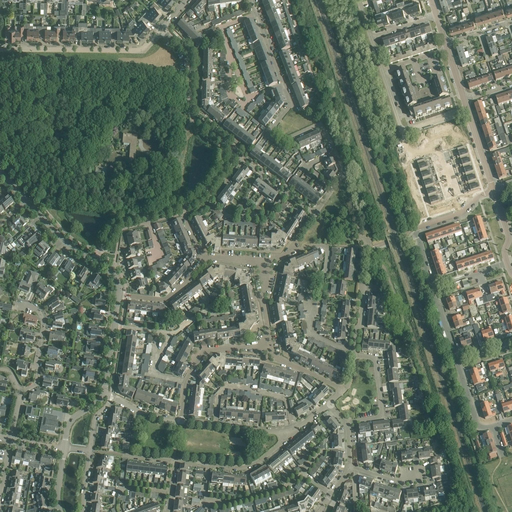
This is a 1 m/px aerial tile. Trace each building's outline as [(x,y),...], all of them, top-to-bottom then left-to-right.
[(204,4),(206,3),(205,0),(199,0),(199,1),(198,0),(196,2),(197,3),(195,5),(202,11),(204,9),(203,8),(205,6),(204,4)] [(263,9),(273,5),(270,0),(263,3),(264,6),(262,7),(263,9)] [(455,7),(456,6),(462,4),(460,0),(458,0),(452,2),(442,6),(444,12),(450,10),(449,7),(452,6),(453,8),(455,7)] [(496,10),(494,7),(492,0),(489,0),(490,4),(490,5),(492,11),(489,13),(491,19),(498,17),(496,10)] [(159,6),(155,3),(154,2),(150,7),(152,8),(150,11),(158,18),(160,16),(160,15),(161,13),(156,9),(159,6)] [(405,4),(396,7),(400,18),(405,16),(405,14),(407,13),(405,4)] [(199,14),(202,11),(195,5),(193,7),(192,7),(188,11),(192,15),(194,12),(197,15),(198,13),(199,14)] [(267,14),(275,11),(273,5),(263,9),(264,11),(265,11),(267,14)] [(411,15),(416,13),(414,5),(406,7),(407,13),(410,12),(411,15)] [(395,20),(400,18),(396,7),(388,10),(389,13),(391,18),(394,18),(395,20)] [(505,15),(503,10),(503,8),(496,10),(498,17),(505,15)] [(156,20),(158,18),(150,11),(148,13),(146,11),(142,16),(147,20),(149,17),(154,22),(155,20),(156,20)] [(267,20),(277,16),(275,11),(267,14),(268,17),(266,18),(267,20)] [(381,15),(380,13),(375,14),(376,17),(379,25),(384,23),(381,15)] [(389,19),(391,18),(389,13),(381,15),(384,23),(389,22),(389,19)] [(484,22),(491,19),(489,13),(482,15),(484,22)] [(477,24),(484,22),(482,15),(475,17),(477,24)] [(144,22),(147,20),(142,16),(138,20),(140,22),(138,24),(146,31),(148,29),(148,28),(149,26),(144,22)] [(271,24),(279,21),(277,16),(267,20),(268,22),(269,21),(271,24)] [(473,20),(471,17),(467,19),(468,22),(467,22),(469,28),(475,26),(473,20)] [(185,23),(186,22),(183,20),(180,23),(179,22),(175,26),(179,29),(180,28),(181,30),(180,31),(181,31),(187,25),(185,23)] [(246,28),(254,25),(252,20),(244,23),(246,28)] [(131,26),(130,27),(131,28),(134,36),(138,32),(142,35),(143,33),(144,34),(146,31),(138,24),(135,21),(131,25),(131,26)] [(271,30),(281,27),(279,21),(271,24),(272,28),(271,28),(271,30)] [(463,30),(469,28),(467,22),(461,24),(463,30)] [(30,23),(24,23),(24,26),(24,33),(27,33),(27,39),(33,39),(33,25),(30,25),(30,23)] [(186,34),(192,28),(189,26),(188,26),(187,25),(181,31),(183,33),(183,32),(186,34)] [(248,34),(257,31),(254,25),(246,28),(248,34)] [(451,34),(457,32),(455,25),(449,28),(451,34)] [(15,29),(10,29),(10,26),(5,26),(5,34),(8,34),(8,40),(15,40),(15,39),(15,30),(15,29)] [(21,33),(24,33),(24,26),(19,26),(18,30),(15,30),(15,39),(21,39),(21,33)] [(42,33),(42,26),(37,26),(37,29),(36,29),(36,30),(33,30),(33,39),(39,40),(39,33),(42,33)] [(51,40),(51,30),(48,30),(48,29),(47,29),(47,26),(42,26),(42,33),(45,33),(45,40),(51,40)] [(60,26),(53,26),(53,30),(51,30),(51,40),(57,40),(57,33),(60,34),(60,26)] [(69,40),(69,30),(66,30),(66,29),(65,29),(65,26),(60,26),(60,34),(63,34),(63,40),(69,40)] [(78,34),(78,27),(78,26),(73,26),(73,29),(72,29),(72,30),(69,30),(69,40),(75,40),(75,34),(78,34)] [(78,26),(78,27),(78,34),(81,34),(81,40),(84,40),(84,41),(87,41),(87,26),(78,26)] [(283,32),(281,27),(271,30),(272,32),(274,32),(275,35),(283,32)] [(96,34),(96,28),(90,28),(90,30),(87,30),(87,41),(90,41),(90,40),(93,40),(93,34),(96,34)] [(105,41),(105,31),(102,31),(102,28),(96,28),(96,34),(99,34),(99,41),(102,41),(105,41)] [(114,34),(114,28),(108,28),(108,31),(105,31),(105,41),(108,41),(111,41),(111,34),(114,34)] [(123,31),(120,31),(120,28),(114,28),(114,34),(117,34),(117,41),(120,41),(120,42),(123,42),(123,31)] [(134,36),(131,28),(126,28),(126,31),(123,31),(123,42),(126,42),(126,41),(129,41),(129,36),(134,36)] [(189,39),(195,33),(193,31),(194,30),(192,28),(186,34),(188,37),(187,38),(189,39)] [(421,37),(419,29),(413,31),(416,39),(417,41),(421,40),(421,37)] [(250,39),(259,36),(257,31),(248,34),(250,39)] [(275,41),(285,37),(283,32),(275,35),(276,38),(275,39),(275,41)] [(201,37),(199,35),(198,35),(195,33),(189,39),(191,41),(192,41),(194,43),(201,37)] [(252,44),(261,41),(259,36),(250,39),(252,44)] [(400,44),(401,44),(398,36),(393,37),(396,48),(401,46),(400,44)] [(198,48),(204,42),(202,40),(203,39),(201,37),(194,43),(197,45),(196,46),(198,48)] [(279,46),(287,42),(285,37),(275,41),(276,43),(278,42),(279,46)] [(393,37),(388,39),(390,47),(391,50),(396,48),(393,37)] [(390,47),(388,39),(382,41),(386,52),(391,50),(390,47)] [(254,50),(263,47),(261,41),(252,44),(254,50)] [(289,48),(292,47),(290,42),(287,42),(279,46),(280,49),(279,49),(280,52),(284,50),(289,48)] [(461,46),(456,47),(458,55),(464,53),(468,52),(467,49),(466,46),(462,48),(462,47),(461,47),(461,46)] [(256,55),(265,52),(263,47),(254,50),(256,55)] [(281,59),(289,56),(287,51),(279,54),(281,59)] [(258,60),(267,57),(265,52),(256,55),(258,60)] [(291,61),(289,56),(281,59),(283,65),(291,61)] [(260,66),(269,63),(267,57),(258,60),(260,66)] [(472,57),(469,58),(466,59),(460,61),(462,67),(472,64),(470,61),(473,60),(472,57)] [(293,67),(291,61),(283,65),(285,70),(293,67)] [(262,71),(271,68),(269,63),(260,66),(262,71)] [(295,72),(293,67),(285,70),(287,75),(295,72)] [(265,76),(273,73),(271,68),(262,71),(265,76)] [(405,69),(396,72),(402,90),(411,87),(405,69)] [(503,79),(510,76),(508,70),(501,72),(503,79)] [(298,77),(296,72),(295,72),(287,75),(289,81),(298,77)] [(496,81),(503,79),(501,72),(494,74),(496,81)] [(267,82),(275,79),(273,73),(265,76),(267,82)] [(494,82),(492,77),(492,75),(486,77),(488,84),(494,82)] [(300,83),(298,77),(289,81),(291,86),(300,83)] [(442,77),(434,80),(440,98),(449,95),(442,77)] [(482,86),(488,84),(486,77),(480,79),(482,86)] [(269,87),(277,84),(275,79),(267,82),(269,87)] [(476,88),(482,86),(480,79),(474,81),(476,88)] [(470,90),(476,88),(474,81),(467,83),(470,90)] [(302,90),(299,84),(292,87),(293,90),(292,90),(293,93),(302,90)] [(405,99),(414,97),(411,87),(402,90),(405,99)] [(304,95),(303,92),(306,91),(305,88),(302,90),(293,93),(294,96),(295,95),(296,98),(304,95)] [(277,91),(275,92),(274,92),(272,93),(271,94),(273,99),(274,99),(276,103),(275,105),(279,108),(279,109),(280,109),(283,104),(281,99),(282,99),(279,90),(277,91)] [(507,94),(502,96),(504,104),(510,102),(507,94)] [(297,104),(306,101),(304,95),(296,98),(298,101),(296,102),(297,104)] [(502,96),(496,98),(498,105),(504,104),(502,96)] [(409,108),(414,107),(417,106),(414,97),(405,99),(408,109),(409,108)] [(443,110),(453,107),(450,98),(441,101),(443,110)] [(306,101),(297,104),(298,107),(300,106),(301,110),(308,107),(306,101)] [(434,113),(443,110),(441,101),(432,104),(434,113)] [(208,105),(208,102),(200,102),(200,109),(206,114),(211,108),(208,105)] [(279,108),(275,105),(273,103),(269,107),(276,113),(279,109),(279,108)] [(483,109),(483,107),(482,103),(474,105),(476,111),(483,109)] [(432,104),(413,110),(416,119),(434,113),(432,104)] [(499,115),(506,113),(505,110),(501,111),(499,106),(496,107),(499,115)] [(212,117),(217,110),(214,107),(214,108),(212,107),(211,108),(206,114),(208,116),(209,115),(212,117)] [(269,107),(267,110),(263,107),(262,108),(265,112),(272,117),(276,113),(269,107)] [(485,114),(483,109),(476,111),(478,117),(485,114)] [(221,115),(219,113),(219,112),(217,110),(212,117),(214,119),(213,120),(215,121),(221,115)] [(221,124),(228,116),(223,112),(221,115),(215,121),(218,123),(218,122),(221,124)] [(269,122),(272,117),(265,112),(262,116),(269,122)] [(487,120),(485,114),(478,117),(480,123),(487,120)] [(265,126),(269,122),(262,116),(258,121),(265,126)] [(233,123),(228,120),(223,127),(227,131),(233,123)] [(482,128),(489,126),(487,120),(480,123),(482,128)] [(237,127),(233,123),(227,131),(232,134),(237,127)] [(484,134),(491,132),(489,126),(482,128),(484,134)] [(242,130),(237,127),(232,134),(236,138),(242,130)] [(246,134),(242,130),(236,138),(241,141),(246,134)] [(312,134),(316,143),(321,140),(317,132),(312,134)] [(486,140),(493,138),(491,132),(484,134),(486,140)] [(246,144),(251,137),(246,134),(241,141),(246,144)] [(313,144),(316,143),(312,134),(307,137),(312,149),(314,148),(313,144)] [(129,160),(130,160),(135,160),(137,135),(137,136),(132,135),(123,135),(122,143),(130,144),(129,160)] [(250,148),(256,141),(251,137),(246,144),(250,148)] [(310,149),(312,149),(307,137),(302,139),(305,147),(309,146),(310,149)] [(488,146),(495,144),(493,138),(486,140),(488,146)] [(300,150),(305,147),(302,139),(296,142),(300,150)] [(490,152),(497,149),(496,146),(500,144),(500,142),(495,144),(488,146),(490,152)] [(458,154),(456,154),(457,158),(457,159),(460,158),(468,155),(467,153),(465,146),(457,149),(458,154)] [(260,152),(255,148),(250,155),(254,159),(260,152)] [(260,152),(254,159),(259,162),(264,155),(265,153),(261,150),(260,152)] [(500,157),(499,155),(499,154),(494,155),(491,156),(493,162),(501,160),(503,159),(503,157),(500,157)] [(269,159),(264,155),(259,162),(264,166),(269,159)] [(461,162),(459,163),(460,167),(463,166),(471,164),(471,163),(470,161),(468,155),(460,158),(461,162)] [(329,169),(338,171),(334,162),(335,162),(333,157),(328,159),(329,161),(324,163),(326,167),(327,169),(329,170),(329,169)] [(274,162),(269,159),(264,166),(268,169),(274,162)] [(425,159),(417,162),(419,169),(420,171),(428,168),(431,167),(430,165),(429,163),(427,164),(425,159)] [(503,166),(501,160),(493,162),(495,168),(503,166)] [(278,165),(274,162),(268,169),(273,173),(278,165)] [(464,170),(461,171),(463,176),(465,175),(474,172),(473,170),(471,164),(463,166),(464,170)] [(277,176),(283,169),(278,165),(273,173),(277,176)] [(505,172),(503,166),(495,168),(497,174),(505,172)] [(248,178),(249,177),(252,173),(246,168),(244,170),(242,169),(241,171),(240,170),(236,175),(242,180),(246,176),(248,178)] [(428,168),(420,171),(422,177),(423,179),(422,179),(423,179),(431,177),(434,176),(433,174),(432,171),(430,172),(428,168)] [(287,172),(283,169),(277,176),(282,180),(287,172)] [(334,175),(338,171),(329,169),(329,170),(325,175),(329,178),(328,179),(332,183),(335,178),(334,178),(335,176),(334,175)] [(292,176),(287,172),(282,180),(286,183),(292,176)] [(467,179),(464,180),(466,184),(468,183),(476,180),(476,178),(474,172),(465,175),(467,179)] [(505,172),(497,174),(499,180),(507,177),(505,172)] [(241,182),(242,180),(236,175),(232,180),(234,182),(233,184),(239,189),(243,184),(241,182)] [(300,179),(295,176),(288,185),(293,188),(300,179)] [(431,177),(423,179),(425,185),(425,188),(434,185),(436,184),(436,182),(435,180),(432,181),(431,177)] [(304,183),(300,179),(293,188),(298,192),(304,183)] [(258,190),(263,184),(258,180),(255,184),(253,186),(251,189),(253,191),(256,188),(258,190)] [(469,187),(467,188),(468,193),(479,189),(478,187),(479,186),(476,180),(468,183),(469,187)] [(309,186),(304,183),(298,192),(302,195),(309,186)] [(236,193),(239,189),(233,184),(231,187),(228,185),(224,190),(231,195),(233,192),(236,193)] [(263,194),(268,187),(263,184),(258,190),(263,194)] [(434,185),(425,188),(427,194),(428,196),(437,193),(439,193),(438,191),(438,188),(435,189),(434,185)] [(313,190),(309,186),(302,195),(307,198),(313,190)] [(268,198),(273,191),(268,187),(263,194),(268,198)] [(231,195),(224,190),(221,195),(227,200),(229,198),(232,200),(233,197),(231,195)] [(318,193),(313,190),(307,198),(311,202),(318,193)] [(268,198),(269,198),(273,201),(278,195),(273,191),(268,198)] [(323,197),(318,193),(311,202),(316,205),(323,197)] [(437,193),(428,196),(430,202),(431,204),(431,205),(440,202),(442,201),(441,199),(440,197),(438,198),(437,193)] [(227,200),(221,195),(217,200),(222,204),(221,205),(224,208),(227,205),(224,204),(227,200)] [(14,203),(8,197),(6,199),(3,196),(1,197),(4,200),(9,206),(14,203)] [(0,204),(5,210),(9,206),(4,200),(0,203),(0,204)] [(295,215),(303,221),(305,217),(306,218),(307,216),(306,216),(303,214),(298,210),(295,215)] [(300,224),(303,221),(295,215),(292,220),(301,226),(302,225),(300,224)] [(202,222),(202,221),(199,217),(191,221),(193,225),(192,225),(193,227),(202,222)] [(23,228),(26,224),(21,218),(20,219),(19,218),(9,227),(12,230),(16,228),(16,227),(17,227),(17,228),(21,228),(22,227),(23,228)] [(473,221),(467,223),(468,227),(475,224),(475,227),(483,225),(481,218),(473,220),(473,221)] [(174,229),(182,225),(179,220),(175,222),(174,220),(169,223),(171,226),(173,226),(174,229)] [(300,228),(301,226),(292,220),(289,225),(296,230),(298,227),(300,228)] [(196,231),(205,227),(202,222),(193,227),(193,229),(195,228),(196,231)] [(176,234),(184,230),(182,225),(174,229),(176,234)] [(294,233),(296,230),(289,225),(285,230),(294,236),(295,234),(294,233)] [(459,225),(452,227),(455,234),(462,232),(459,225)] [(485,232),(484,229),(483,225),(475,227),(478,234),(485,232)] [(198,237),(207,232),(205,227),(196,231),(198,235),(197,236),(198,237)] [(452,227),(446,229),(448,237),(455,234),(452,227)] [(446,229),(439,232),(441,239),(448,237),(446,229)] [(179,239),(186,236),(184,230),(176,234),(179,239)] [(293,237),(294,236),(285,230),(282,234),(287,238),(290,240),(292,236),(293,237)] [(24,236),(18,241),(23,247),(26,245),(30,249),(35,244),(33,242),(38,237),(35,234),(34,232),(33,233),(31,231),(27,235),(28,236),(25,238),(24,236)] [(210,238),(210,237),(207,232),(198,237),(198,239),(200,238),(202,242),(204,241),(204,240),(210,238)] [(282,234),(279,232),(276,236),(271,236),(271,237),(270,246),(276,247),(278,247),(280,247),(280,245),(279,243),(280,243),(281,245),(282,246),(283,244),(284,243),(287,238),(282,234)] [(439,232),(432,234),(435,241),(441,239),(439,232)] [(488,240),(486,234),(485,232),(478,234),(479,238),(478,238),(478,239),(474,241),(475,243),(480,242),(488,240)] [(139,240),(137,240),(136,233),(137,233),(127,235),(130,246),(140,243),(139,240)] [(432,234),(425,236),(428,243),(435,241),(432,234)] [(221,240),(216,240),(214,235),(210,237),(210,238),(204,240),(204,241),(207,245),(207,247),(208,249),(210,248),(211,246),(212,247),(211,249),(211,250),(212,250),(214,251),(220,251),(221,240)] [(181,244),(189,241),(186,236),(179,239),(181,244)] [(0,244),(0,255),(1,255),(2,254),(5,254),(6,248),(7,247),(10,245),(6,240),(3,242),(4,243),(3,245),(0,244)] [(191,246),(189,241),(181,244),(183,249),(190,246),(190,247),(191,246)] [(43,256),(45,255),(48,251),(48,248),(43,243),(34,252),(40,258),(43,256)] [(192,252),(190,247),(190,246),(183,249),(182,250),(185,255),(186,255),(186,254),(192,252)] [(126,259),(131,258),(135,256),(135,253),(136,253),(135,247),(134,248),(129,249),(129,252),(124,253),(126,259)] [(348,256),(355,257),(356,254),(357,255),(358,249),(353,248),(353,251),(348,250),(348,256)] [(196,256),(194,251),(192,252),(186,254),(186,255),(187,257),(187,259),(185,261),(190,265),(190,266),(191,267),(195,263),(196,256)] [(319,259),(320,261),(323,259),(320,253),(317,254),(316,251),(312,252),(311,251),(309,252),(314,262),(319,259)] [(438,251),(431,254),(433,260),(440,257),(438,251)] [(309,264),(314,262),(309,252),(308,253),(308,254),(305,255),(309,264)] [(488,262),(494,260),(492,253),(488,254),(488,252),(485,253),(488,262)] [(482,264),(488,262),(485,253),(483,254),(483,255),(480,257),(482,264)] [(60,258),(54,254),(47,263),(53,268),(56,265),(59,267),(65,258),(62,256),(60,258)] [(303,266),(309,264),(305,255),(301,257),(301,256),(299,256),(303,266)] [(298,269),(298,268),(303,266),(299,256),(297,257),(298,258),(294,260),(298,269)] [(128,270),(133,268),(138,267),(137,264),(141,263),(139,257),(131,259),(132,262),(127,263),(128,270)] [(440,257),(433,260),(435,266),(442,263),(440,257)] [(476,266),(482,264),(480,257),(474,259),(476,266)] [(470,268),(476,266),(474,259),(468,260),(470,268)] [(70,274),(72,271),(75,266),(72,265),(73,263),(67,260),(66,261),(65,261),(64,262),(62,265),(63,266),(60,271),(63,273),(64,270),(70,274)] [(185,261),(184,260),(180,264),(181,265),(186,270),(190,266),(190,265),(185,261)] [(299,270),(298,268),(298,269),(294,260),(288,263),(288,264),(287,265),(288,266),(288,267),(286,266),(285,268),(284,267),(283,274),(293,277),(294,272),(299,270)] [(464,270),(470,268),(468,260),(462,262),(464,270)] [(458,272),(464,270),(462,262),(456,264),(458,272)] [(442,263),(435,266),(437,272),(444,269),(442,263)] [(187,270),(186,270),(181,265),(177,269),(183,274),(187,270)] [(143,273),(142,270),(146,269),(149,270),(150,268),(149,266),(139,269),(134,270),(134,273),(129,274),(131,280),(140,278),(140,274),(143,273)] [(171,271),(173,273),(179,279),(183,274),(175,267),(171,271)] [(219,268),(218,267),(216,267),(216,268),(216,270),(215,271),(214,269),(214,267),(212,268),(211,270),(206,273),(212,280),(213,282),(217,278),(223,279),(223,278),(225,269),(219,268)] [(83,284),(83,283),(86,279),(83,277),(87,271),(81,268),(76,276),(80,278),(78,281),(83,284)] [(446,275),(444,269),(437,272),(439,278),(446,275)] [(167,276),(169,277),(175,283),(179,279),(173,273),(171,271),(167,276)] [(244,272),(242,272),(236,271),(234,280),(234,281),(239,282),(239,287),(250,285),(249,279),(249,277),(248,275),(246,275),(245,277),(244,276),(246,274),(246,273),(244,272)] [(28,293),(30,288),(31,286),(30,285),(32,280),(36,282),(38,275),(30,272),(25,283),(22,282),(21,284),(19,289),(28,293)] [(207,284),(212,280),(206,273),(203,275),(202,274),(201,275),(207,284)] [(203,287),(207,284),(201,275),(199,276),(200,278),(197,280),(203,287)] [(102,284),(99,282),(100,279),(95,276),(91,281),(89,280),(86,284),(86,285),(91,288),(93,284),(96,286),(99,287),(102,284)] [(290,284),(291,278),(281,276),(280,278),(282,278),(281,282),(290,284)] [(171,287),(175,283),(169,277),(165,282),(171,287)] [(136,281),(137,284),(133,285),(134,288),(136,287),(137,290),(139,290),(143,289),(146,288),(144,279),(136,281)] [(346,283),(341,283),(339,282),(338,286),(332,285),(331,293),(331,294),(337,295),(337,296),(339,296),(344,297),(346,283)] [(43,285),(40,283),(35,289),(38,291),(36,293),(41,297),(40,298),(42,300),(43,299),(44,300),(49,293),(50,294),(53,290),(49,287),(46,290),(42,286),(43,285)] [(198,294),(202,290),(197,283),(193,285),(192,284),(191,285),(198,294)] [(502,294),(503,295),(505,294),(504,291),(504,290),(502,283),(495,285),(499,296),(502,294)] [(165,286),(164,287),(163,284),(157,286),(160,294),(166,292),(165,290),(168,288),(165,286)] [(193,297),(198,294),(191,285),(190,286),(190,287),(187,290),(193,297)] [(498,296),(499,296),(495,285),(488,287),(491,295),(486,296),(488,303),(489,303),(493,302),(492,299),(495,298),(494,294),(497,293),(498,296)] [(188,301),(193,297),(187,290),(184,292),(183,291),(182,292),(188,301)] [(488,303),(486,296),(482,298),(480,290),(473,292),(475,300),(477,303),(483,302),(484,305),(485,304),(488,303)] [(184,304),(188,301),(182,292),(181,293),(181,294),(178,297),(184,304)] [(472,301),(475,300),(473,292),(466,294),(470,306),(473,305),(472,301)] [(286,301),(287,295),(278,293),(278,297),(276,297),(275,302),(282,302),(282,300),(286,301)] [(103,296),(98,295),(97,295),(97,299),(96,299),(95,305),(105,307),(106,301),(103,300),(103,296)] [(63,303),(59,304),(58,302),(60,301),(57,296),(51,300),(53,302),(47,306),(52,312),(55,310),(56,312),(65,309),(63,303)] [(179,308),(184,304),(178,297),(175,299),(174,298),(173,299),(179,308)] [(459,302),(458,300),(458,297),(454,298),(447,301),(448,306),(459,302)] [(367,322),(368,322),(368,328),(382,329),(382,327),(378,326),(378,323),(383,324),(383,321),(379,321),(379,317),(383,318),(383,316),(379,315),(380,312),(383,312),(383,310),(378,309),(379,306),(383,306),(383,304),(379,304),(379,299),(374,298),(374,299),(368,299),(368,300),(369,300),(369,305),(367,304),(367,305),(369,305),(368,310),(368,311),(369,311),(369,316),(368,316),(368,317),(369,317),(368,322),(367,322)] [(175,311),(179,308),(173,299),(171,300),(172,301),(169,304),(175,311)] [(501,308),(509,306),(507,299),(496,303),(497,306),(500,304),(501,308)] [(128,302),(127,310),(135,311),(136,303),(128,302)] [(282,305),(282,302),(275,302),(276,306),(270,307),(270,309),(272,309),(273,313),(282,311),(281,305),(282,305)] [(450,311),(455,309),(458,308),(461,307),(459,302),(448,306),(450,311)] [(500,316),(507,314),(511,312),(509,306),(501,308),(502,312),(499,313),(500,316)] [(96,311),(93,311),(92,310),(91,310),(90,316),(94,317),(93,320),(103,321),(104,315),(97,314),(98,311),(96,311)] [(52,327),(57,328),(62,329),(63,325),(65,325),(64,320),(62,313),(58,314),(59,317),(54,318),(55,322),(56,322),(55,323),(53,323),(52,327)] [(31,319),(31,316),(24,314),(23,319),(22,321),(25,322),(24,324),(28,325),(32,326),(32,325),(36,326),(38,320),(31,319)] [(243,325),(238,326),(240,337),(244,336),(244,337),(250,336),(249,332),(254,326),(258,325),(257,319),(256,319),(255,315),(246,317),(244,317),(245,322),(243,325)] [(157,324),(156,327),(165,328),(166,316),(165,316),(165,317),(163,317),(163,322),(159,322),(159,325),(157,324)] [(454,324),(462,321),(461,319),(464,318),(463,316),(460,317),(460,316),(453,319),(454,324)] [(507,326),(511,324),(511,317),(501,321),(502,324),(506,322),(507,326)] [(95,326),(90,325),(89,325),(88,330),(87,331),(87,335),(88,336),(91,336),(91,335),(100,337),(101,330),(95,329),(95,326)] [(29,331),(24,330),(21,329),(20,336),(26,338),(26,342),(30,343),(30,342),(34,342),(35,335),(29,334),(29,331)] [(486,332),(485,329),(481,330),(482,333),(481,333),(484,341),(489,339),(486,332)] [(50,333),(49,340),(54,341),(60,343),(62,337),(64,337),(65,333),(63,333),(58,332),(57,335),(50,333)] [(346,335),(338,334),(335,333),(335,337),(338,337),(337,340),(340,340),(340,343),(341,343),(342,342),(344,342),(344,341),(345,341),(346,335)] [(467,347),(465,339),(463,339),(462,336),(459,337),(460,340),(462,348),(467,347)] [(299,351),(301,347),(296,345),(295,340),(294,340),(285,342),(286,349),(287,349),(287,350),(289,349),(290,350),(288,351),(290,352),(289,353),(296,356),(299,351)] [(93,341),(87,341),(86,353),(91,353),(91,351),(98,352),(99,345),(93,344),(93,341)] [(194,346),(189,344),(186,342),(183,347),(191,351),(194,346)] [(391,343),(385,343),(385,351),(387,351),(393,345),(392,344),(391,344),(391,343)] [(21,357),(27,358),(29,352),(30,352),(30,349),(27,348),(27,346),(22,344),(20,350),(22,350),(21,357)] [(395,347),(393,345),(387,351),(388,354),(396,353),(395,348),(395,347)] [(63,348),(62,348),(57,347),(57,350),(48,348),(47,355),(53,356),(53,358),(57,359),(59,351),(62,352),(63,348)] [(188,356),(191,351),(183,347),(181,352),(188,356)] [(304,353),(299,351),(296,356),(294,359),(298,361),(297,362),(299,363),(304,353)] [(186,361),(188,356),(181,352),(178,357),(186,361)] [(305,364),(309,356),(304,353),(299,363),(301,364),(301,362),(305,364)] [(92,356),(87,355),(85,355),(84,362),(86,362),(86,366),(96,367),(97,360),(92,359),(92,356)] [(225,357),(220,356),(218,356),(218,357),(216,357),(217,359),(216,360),(215,357),(214,359),(213,358),(208,363),(215,369),(215,370),(216,371),(220,367),(225,367),(225,366),(225,357)] [(309,368),(314,358),(309,356),(305,364),(308,366),(308,367),(309,368)] [(183,366),(184,366),(186,361),(178,357),(175,362),(176,362),(183,366)] [(315,369),(319,361),(314,358),(309,368),(311,369),(311,367),(315,369)] [(28,370),(29,371),(30,368),(23,366),(24,363),(22,363),(17,362),(17,361),(16,365),(18,366),(17,370),(17,369),(17,371),(18,371),(18,370),(22,371),(21,376),(26,377),(28,370)] [(61,363),(58,362),(54,361),(54,365),(46,363),(45,367),(46,367),(45,370),(54,372),(55,369),(59,370),(59,366),(61,366),(61,363)] [(320,373),(324,363),(319,361),(315,369),(319,371),(318,372),(320,373)] [(505,368),(504,366),(503,361),(495,363),(498,370),(505,368)] [(187,367),(184,366),(183,366),(176,362),(175,364),(178,366),(176,368),(184,372),(187,367)] [(211,374),(215,370),(215,369),(208,363),(206,366),(205,365),(203,367),(211,374)] [(325,374),(329,366),(324,363),(320,373),(321,374),(322,373),(325,374)] [(495,363),(488,366),(491,373),(498,370),(495,363)] [(267,376),(270,365),(268,365),(268,366),(264,365),(262,374),(267,376)] [(330,378),(335,368),(329,366),(325,374),(329,376),(328,377),(330,378)] [(176,368),(174,367),(172,372),(174,373),(182,377),(184,372),(176,368)] [(208,378),(211,374),(203,367),(202,368),(203,369),(201,372),(208,378)] [(90,369),(84,368),(83,375),(86,375),(85,379),(86,379),(85,383),(90,384),(90,380),(94,380),(95,373),(90,373),(90,369)] [(278,379),(281,368),(279,368),(279,369),(275,368),(273,377),(278,379)] [(340,371),(335,369),(335,368),(330,378),(331,379),(332,378),(336,379),(340,371)] [(478,373),(482,372),(481,369),(477,370),(470,372),(472,379),(479,377),(478,373)] [(289,382),(292,371),(290,371),(290,372),(286,371),(284,380),(289,382)] [(295,383),(297,374),(293,373),(294,372),(292,371),(289,382),(295,383)] [(197,374),(196,375),(199,379),(196,383),(203,386),(205,383),(204,382),(208,378),(201,372),(198,375),(197,374)] [(136,391),(135,391),(130,388),(129,389),(126,388),(127,385),(128,385),(129,377),(125,376),(125,378),(120,377),(118,389),(120,394),(131,400),(136,391)] [(476,386),(479,384),(482,384),(481,383),(483,383),(485,382),(484,379),(480,380),(479,377),(472,379),(474,386),(476,386)] [(58,379),(52,378),(49,378),(48,380),(44,379),(43,382),(42,382),(43,384),(42,387),(45,387),(46,389),(48,388),(51,389),(52,386),(53,385),(57,386),(58,382),(57,382),(58,379)] [(73,386),(71,393),(74,393),(74,394),(85,396),(85,394),(86,394),(87,389),(82,388),(79,388),(80,384),(75,383),(73,382),(73,383),(72,386),(73,386)] [(202,389),(203,386),(196,383),(196,388),(190,387),(190,389),(191,389),(191,393),(200,394),(201,389),(202,389)] [(319,391),(324,397),(329,392),(327,390),(329,388),(324,383),(321,386),(323,387),(319,391)] [(318,391),(316,389),(311,393),(312,394),(320,401),(324,397),(319,391),(318,391)] [(45,392),(37,390),(36,393),(33,393),(32,396),(29,395),(28,400),(30,400),(30,402),(35,403),(36,401),(37,401),(37,397),(41,398),(42,395),(44,395),(45,392)] [(63,396),(58,395),(57,394),(56,398),(58,398),(56,405),(67,407),(68,404),(70,403),(68,401),(68,400),(62,399),(63,396)] [(315,406),(320,401),(312,394),(308,398),(307,397),(305,399),(310,406),(313,404),(315,406)] [(307,408),(310,406),(305,399),(297,404),(299,407),(303,414),(309,411),(307,408)] [(175,414),(178,406),(178,404),(173,402),(173,404),(170,412),(175,414)] [(488,403),(481,405),(483,412),(490,410),(493,409),(493,408),(491,402),(488,403)] [(511,411),(509,404),(505,405),(504,402),(501,403),(502,406),(504,413),(511,411)] [(36,409),(27,407),(25,415),(38,418),(39,416),(43,417),(43,414),(45,407),(37,405),(36,409)] [(121,414),(122,408),(115,407),(114,410),(112,410),(112,413),(110,413),(110,416),(119,417),(119,414),(121,414)] [(298,417),(303,414),(299,407),(294,410),(298,417)] [(284,420),(288,420),(286,410),(277,411),(278,422),(284,422),(284,420)] [(490,410),(483,412),(485,419),(492,417),(496,416),(495,412),(491,413),(490,410)] [(58,417),(43,414),(43,417),(40,431),(46,432),(47,431),(54,433),(55,428),(57,428),(58,422),(57,422),(58,417)] [(330,427),(336,423),(332,418),(331,419),(329,416),(325,420),(327,422),(326,423),(330,427)] [(401,420),(407,425),(408,424),(408,422),(409,422),(409,417),(400,418),(401,420)] [(401,420),(398,421),(399,429),(404,428),(404,427),(406,427),(407,425),(401,420)] [(116,426),(117,423),(108,422),(108,424),(109,425),(108,428),(112,428),(111,432),(114,432),(118,433),(118,429),(117,429),(117,426),(116,426)] [(389,422),(384,422),(386,435),(394,434),(392,422),(389,422)] [(332,434),(339,433),(339,429),(340,428),(336,423),(330,427),(334,432),(332,433),(332,434)] [(323,428),(322,428),(319,424),(317,426),(315,425),(310,429),(314,433),(315,435),(320,431),(323,428)] [(374,434),(373,428),(370,428),(370,424),(364,425),(366,435),(368,435),(369,436),(371,435),(371,434),(374,434)] [(307,432),(304,434),(310,441),(315,437),(308,429),(306,430),(307,432)] [(334,443),(341,443),(341,436),(339,436),(339,433),(332,434),(331,435),(331,440),(334,440),(334,443)] [(482,443),(485,442),(493,440),(491,433),(480,437),(482,443)] [(300,435),(299,437),(306,445),(310,441),(304,434),(301,437),(300,435)] [(298,439),(295,441),(301,449),(306,445),(299,437),(297,438),(298,439)] [(487,449),(495,446),(493,440),(485,442),(487,449)] [(291,443),(290,444),(297,452),(301,449),(295,441),(292,444),(291,443)] [(111,444),(110,444),(101,443),(100,445),(102,446),(101,449),(109,450),(109,451),(113,452),(114,449),(112,447),(110,447),(111,444)] [(290,446),(286,449),(292,456),(297,452),(290,444),(289,445),(290,446)] [(489,456),(497,453),(495,446),(487,449),(489,456)] [(428,447),(423,448),(424,451),(425,459),(430,458),(430,454),(433,454),(432,448),(429,448),(429,447),(428,447)] [(20,461),(21,459),(22,451),(19,450),(19,451),(17,451),(15,458),(12,457),(11,463),(14,464),(15,460),(20,461)] [(413,457),(416,456),(415,450),(412,451),(412,452),(407,453),(408,461),(413,461),(413,457)] [(425,459),(424,451),(418,451),(418,450),(415,450),(416,456),(419,456),(419,460),(425,459)] [(282,453),(280,454),(287,462),(292,458),(286,451),(283,454),(282,453)] [(341,455),(341,451),(333,451),(330,451),(331,454),(331,455),(332,456),(332,460),(334,460),(342,461),(343,455),(341,455)] [(29,463),(31,453),(28,452),(27,453),(25,452),(24,459),(21,459),(20,461),(20,465),(22,466),(23,462),(29,463)] [(408,461),(407,453),(401,453),(401,452),(398,453),(398,454),(399,458),(402,458),(402,462),(408,461)] [(36,468),(37,462),(35,462),(36,455),(34,454),(34,453),(31,453),(29,463),(34,464),(33,468),(36,468)] [(287,462),(280,454),(279,455),(280,456),(277,459),(283,466),(287,462)] [(45,466),(47,456),(44,455),(44,456),(41,456),(40,463),(37,462),(36,468),(39,469),(40,465),(45,466)] [(52,472),(54,466),(51,465),(52,458),(50,457),(47,456),(45,466),(50,467),(49,471),(52,472)] [(273,460),(271,461),(278,469),(283,466),(277,459),(274,461),(273,460)] [(388,463),(385,462),(385,461),(380,459),(378,465),(381,466),(380,470),(385,471),(388,463)] [(341,468),(342,461),(334,460),(333,464),(330,463),(329,466),(337,472),(339,470),(339,467),(341,468)] [(271,463),(268,466),(274,473),(278,469),(271,461),(270,462),(271,463)] [(108,466),(108,463),(99,462),(99,465),(98,465),(97,468),(101,469),(101,472),(105,473),(108,473),(108,469),(106,469),(106,466),(108,466)] [(393,463),(391,462),(390,464),(388,463),(385,471),(390,473),(393,463)] [(319,466),(317,464),(316,464),(314,466),(312,469),(316,471),(316,472),(317,472),(320,467),(319,466)] [(432,474),(440,473),(440,467),(441,467),(441,464),(435,465),(435,468),(431,468),(432,474)] [(188,471),(188,466),(180,465),(180,470),(183,470),(182,472),(188,473),(189,471),(188,471)] [(270,476),(267,471),(265,466),(261,468),(260,469),(266,481),(271,478),(270,476)] [(338,472),(337,472),(329,466),(328,469),(330,470),(328,473),(334,477),(338,472)] [(261,483),(266,481),(260,469),(257,471),(255,472),(261,483)] [(16,473),(12,472),(11,475),(13,475),(12,478),(15,479),(15,478),(20,480),(21,480),(23,471),(17,470),(16,473)] [(218,472),(210,471),(210,477),(212,477),(211,482),(217,483),(218,472)] [(256,486),(261,483),(255,472),(250,475),(255,484),(256,486)] [(331,482),(334,477),(328,473),(325,478),(331,482)] [(440,473),(432,474),(432,479),(436,479),(437,482),(447,480),(446,475),(441,476),(440,473)] [(42,475),(37,474),(36,474),(36,477),(39,478),(38,483),(47,485),(48,480),(42,478),(42,475)] [(365,491),(365,489),(368,479),(363,477),(361,484),(359,483),(360,489),(365,491)] [(327,487),(331,482),(325,478),(323,480),(320,479),(318,481),(327,487)] [(189,480),(177,479),(177,484),(180,484),(180,486),(186,487),(189,487),(189,481),(189,480)] [(371,489),(372,487),(374,481),(368,479),(365,489),(368,490),(368,488),(371,489)] [(46,491),(47,485),(38,483),(37,489),(33,488),(33,491),(34,492),(39,493),(39,490),(46,491)] [(347,487),(351,487),(351,483),(345,483),(344,485),(344,487),(343,487),(342,491),(341,490),(339,494),(339,493),(338,496),(346,499),(347,496),(348,496),(349,493),(347,493),(348,489),(347,489),(347,487)] [(436,498),(439,498),(438,494),(442,493),(443,492),(442,489),(444,489),(443,483),(437,484),(438,488),(439,487),(440,489),(438,490),(438,492),(435,492),(435,488),(429,489),(430,497),(431,501),(435,500),(436,499),(436,498)] [(103,489),(104,485),(101,484),(101,485),(97,484),(96,487),(93,487),(93,490),(94,490),(94,493),(102,495),(103,492),(101,491),(102,489),(103,489)] [(378,494),(381,486),(376,484),(375,488),(372,487),(371,489),(370,493),(375,495),(376,493),(378,494)] [(17,493),(19,486),(11,485),(10,489),(13,489),(12,492),(17,493)] [(185,489),(186,487),(180,486),(179,488),(176,488),(176,493),(184,494),(187,494),(187,490),(187,489),(185,489)] [(389,497),(391,489),(386,487),(383,497),(383,499),(388,500),(388,497),(389,497)] [(311,493),(319,500),(320,498),(319,497),(322,494),(314,488),(311,493)] [(425,498),(430,497),(429,489),(424,489),(424,493),(421,494),(422,503),(425,502),(425,498)] [(422,503),(421,494),(418,494),(418,490),(412,491),(413,500),(418,499),(419,503),(422,503)] [(399,501),(402,492),(396,491),(393,500),(396,501),(396,500),(399,501)] [(414,503),(413,500),(412,491),(407,492),(407,496),(404,496),(405,505),(409,504),(408,503),(414,503)] [(16,500),(17,493),(12,492),(11,495),(9,495),(8,499),(16,500)] [(184,494),(176,493),(175,498),(178,498),(178,500),(184,501),(187,501),(187,498),(183,498),(184,494)] [(318,501),(319,500),(311,493),(307,498),(315,503),(317,500),(318,501)] [(37,504),(46,502),(45,496),(38,497),(38,495),(32,496),(32,499),(34,499),(34,502),(33,502),(33,504),(37,504)] [(100,500),(100,496),(91,495),(90,499),(92,499),(91,502),(95,503),(94,506),(100,507),(101,503),(98,503),(99,500),(100,500)] [(345,502),(346,499),(338,496),(337,499),(338,499),(337,502),(339,503),(338,506),(345,508),(346,505),(345,505),(346,502),(345,502)] [(307,498),(306,497),(302,502),(297,504),(297,505),(299,511),(305,511),(308,511),(307,510),(306,508),(307,507),(308,509),(310,510),(315,503),(307,498)] [(15,504),(16,500),(8,499),(7,503),(10,503),(9,506),(14,507),(17,508),(18,505),(15,504)] [(34,511),(40,511),(41,511),(40,509),(47,508),(46,502),(37,504),(37,506),(34,507),(34,511)] [(152,505),(154,511),(160,511),(157,503),(152,505)]
